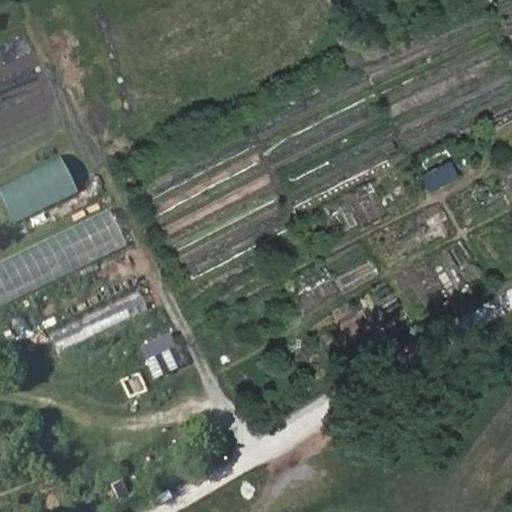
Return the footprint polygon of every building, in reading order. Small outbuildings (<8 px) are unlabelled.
[(63,157),(0,182),(0,189),(12,221),(78,195),(63,157)] [(453,161),(423,177),(432,193),(462,178),(453,161)] [(0,301),(128,254),(114,218),(0,260),(0,301)] [(111,323),(146,308),(139,291),(103,306),(111,323)] [(148,343),(163,373),(183,362),(169,333),(148,343)]
